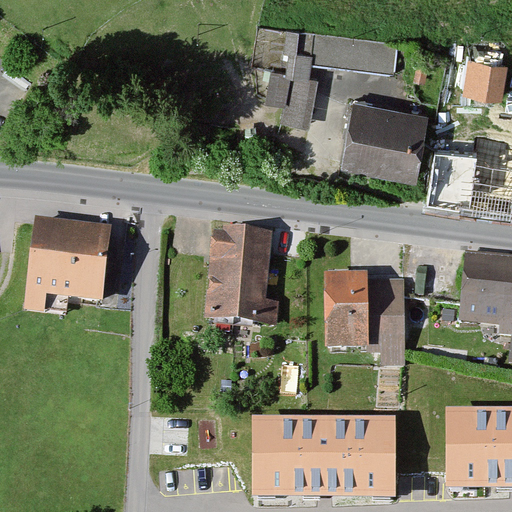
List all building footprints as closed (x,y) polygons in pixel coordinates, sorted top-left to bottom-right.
[(281,116),(306,119),(314,56),(395,67),(399,39),(288,24),(282,64),(267,62),(263,95),(284,97),(281,116)] [(509,65),(468,60),(464,97),(505,101),(509,65)] [(424,116),(350,103),(338,167),(413,180),(424,116)] [(511,151),(431,143),(424,206),(511,215),(511,151)] [(112,229),(36,220),(26,300),(103,309),(112,229)] [(274,235),(213,230),(203,327),(277,334),(280,307),(267,305),(274,235)] [(511,268),(466,263),(459,326),(511,332),(509,361),(511,361),(511,268)] [(403,280),(323,283),(325,357),(406,354),(403,280)] [(511,416),(449,416),(449,490),(511,490),(511,416)] [(393,425),(255,425),(255,500),(393,500),(393,425)]
